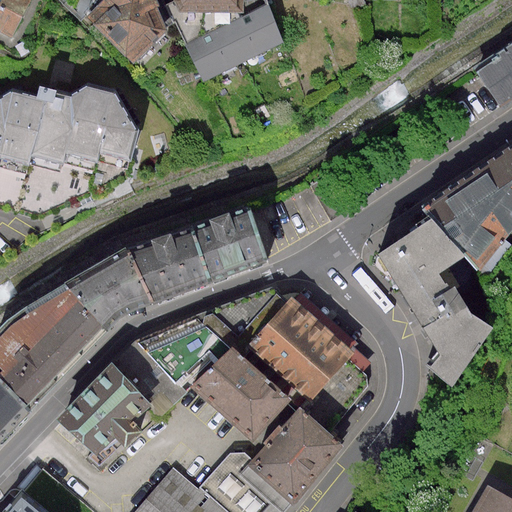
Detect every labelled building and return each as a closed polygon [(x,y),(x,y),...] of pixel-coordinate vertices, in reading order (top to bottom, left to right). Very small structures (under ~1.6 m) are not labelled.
[(0,0),(0,18),(29,33),(44,0),(0,0)] [(93,0),(82,12),(135,66),(172,24),(156,2),(158,0),(93,0)] [(243,20),(243,0),(176,0),(176,19),(243,20)] [(511,43),(474,68),(500,105),(511,97),(511,43)] [(0,205),(35,215),(130,167),(142,122),(120,87),(81,80),(80,91),(40,84),(38,96),(0,89),(0,205)] [(511,247),(511,147),(424,210),(431,219),(465,257),(487,277),(511,247)] [(261,267),(237,214),(122,255),(149,313),(261,267)] [(450,267),(465,257),(431,219),(382,249),(434,325),(451,348),(441,360),(467,389),(496,345),(503,327),(456,273),(450,267)] [(149,313),(122,255),(60,291),(104,340),(149,313)] [(255,337),(297,297),(278,281),(200,311),(247,346),(255,337)] [(297,297),(255,337),(323,396),(366,348),(303,290),(297,297)] [(104,340),(60,291),(0,348),(0,386),(25,412),(104,340)] [(200,311),(130,338),(172,381),(192,400),(212,380),(247,346),(200,311)] [(130,338),(106,364),(148,406),(172,381),(130,338)] [(247,346),(212,380),(271,434),(310,393),(253,340),(247,346)] [(148,406),(106,364),(56,414),(102,455),(148,406)] [(0,436),(25,412),(0,386),(0,436)] [(313,401),(262,457),(304,493),(308,498),(359,441),(313,401)] [(287,511),(304,493),(262,457),(240,443),(200,484),(233,511),(287,511)] [(233,511),(200,484),(178,466),(138,511),(233,511)] [(511,511),(511,500),(489,487),(475,511),(511,511)] [(43,511),(22,494),(6,511),(43,511)]
